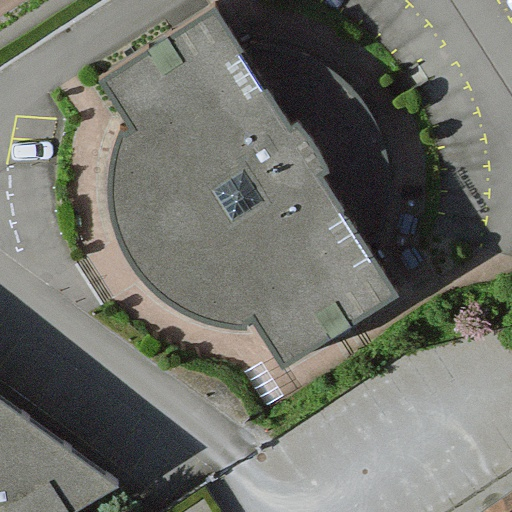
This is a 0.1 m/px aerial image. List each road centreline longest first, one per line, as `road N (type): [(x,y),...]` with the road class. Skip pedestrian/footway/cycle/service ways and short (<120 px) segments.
road 1 (residential): [(0,283),(211,431),(273,511)]
road 2 (residential): [(314,511),(511,387)]
